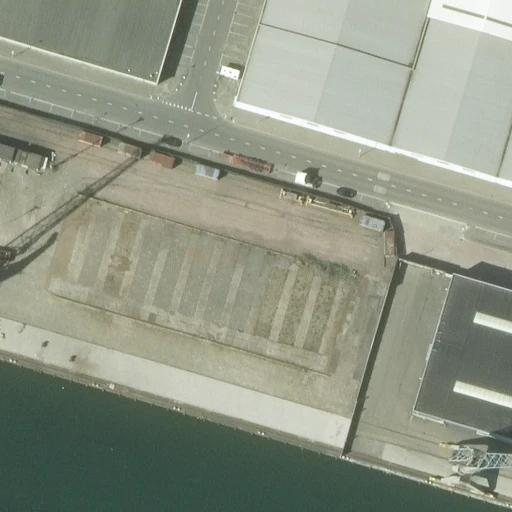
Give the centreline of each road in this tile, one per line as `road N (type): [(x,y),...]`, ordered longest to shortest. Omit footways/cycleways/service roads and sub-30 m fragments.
road 1 (unclassified): [(511,222),(188,129)]
road 2 (unclassified): [(188,129),(0,74)]
road 3 (unclassified): [(188,129),(225,0)]
